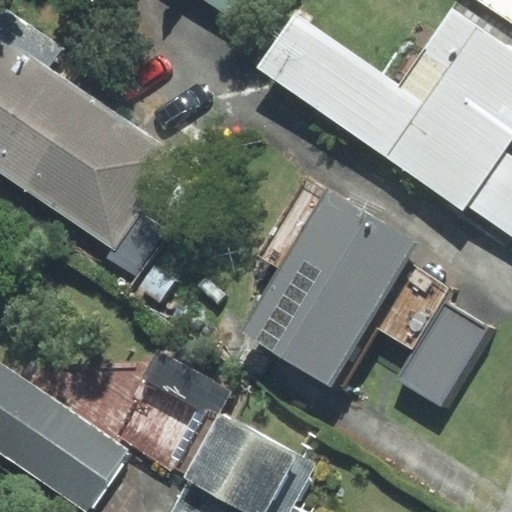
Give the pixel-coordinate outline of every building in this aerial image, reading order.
[(214,0),(235,15),(245,0),(214,0)] [(511,33),(480,10),(426,85),(325,13),(285,68),(511,229),(511,33)] [(14,30),(0,48),(0,161),(127,260),(196,170),(14,30)] [(412,383),(459,413),(510,334),(430,282),(453,247),(360,186),(341,215),(316,199),(275,261),(300,277),(264,333),(357,394),(396,334),(430,356),(412,383)] [(13,364),(0,382),(0,457),(78,511),(102,511),(143,454),(13,364)] [(338,460),(254,413),(199,511),(335,511),(315,501),(338,460)]
